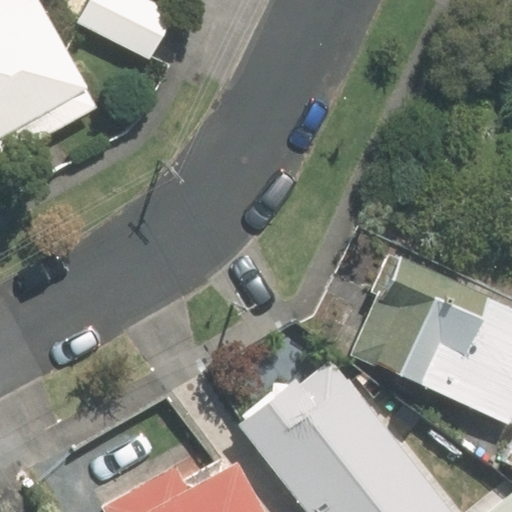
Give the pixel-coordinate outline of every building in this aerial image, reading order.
[(0,0),(0,132),(85,85),(37,0),(0,0)] [(151,0),(87,0),(77,20),(149,56),(172,10),(151,0)] [(511,303),(398,249),(350,348),(508,424),(511,415),(511,303)] [(293,374),(234,419),(305,511),(452,511),(340,365),(306,391),(293,374)] [(97,505),(100,511),(263,511),(237,461),(187,487),(175,464),(97,505)] [(511,511),(511,493),(508,489),(480,511),(481,511),(511,511)]
